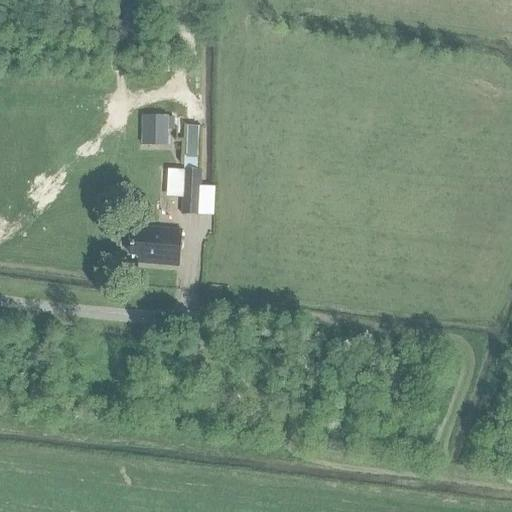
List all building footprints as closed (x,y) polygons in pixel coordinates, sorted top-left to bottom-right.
[(174,118),(168,118),(168,117),(141,116),(141,136),(168,137),(168,131),(174,131),(174,118)] [(199,128),(187,127),(186,157),(198,157),(199,128)] [(181,216),(199,217),(201,171),(183,170),(181,216)] [(203,214),(223,214),(223,186),(203,185),(203,214)] [(137,265),(178,268),(182,233),(137,228),(137,236),(132,235),(130,257),(138,257),(137,265)]
